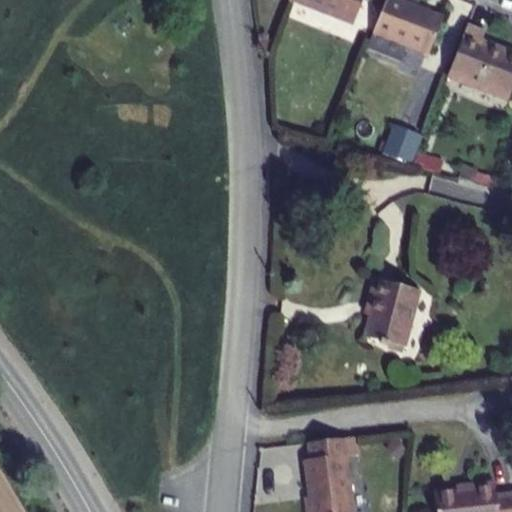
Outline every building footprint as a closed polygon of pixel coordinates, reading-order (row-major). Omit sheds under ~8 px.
[(289,0),(289,1),(349,27),(360,0),(289,0)] [(383,0),(368,39),(424,62),(438,28),(408,16),(410,11),(383,0)] [(462,30),(444,76),(504,100),(511,80),(511,55),(478,42),(480,37),(462,30)] [(387,126),(375,155),(402,166),(414,137),(387,126)] [(359,272),(352,300),(359,302),(350,331),(391,342),(407,285),(359,272)] [(342,431),(296,436),(298,450),(292,451),(298,487),(293,488),(296,511),(307,511),(341,508),(333,449),(344,448),(342,431)] [(470,478),(431,482),(435,511),(511,511),(511,482),(494,484),(492,470),(469,473),(470,478)]
